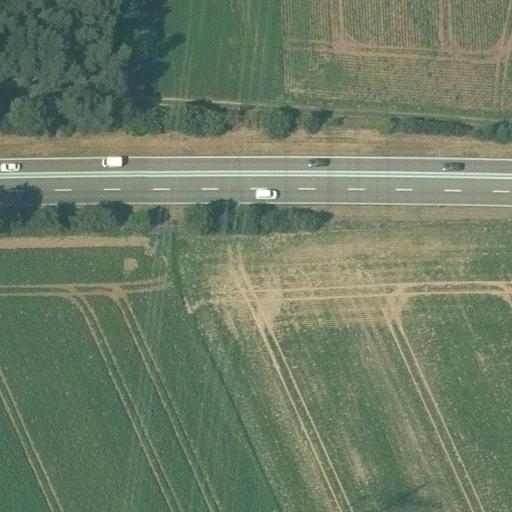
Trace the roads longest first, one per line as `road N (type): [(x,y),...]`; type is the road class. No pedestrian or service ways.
road 1 (trunk): [(511,169),(0,166)]
road 2 (trunk): [(0,192),(511,192)]
